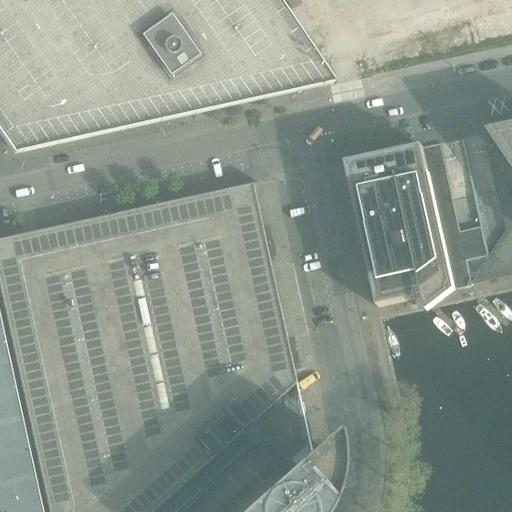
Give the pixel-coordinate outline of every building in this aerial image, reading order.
[(0,0),(0,139),(12,156),(186,117),(293,94),(323,87),(332,85),(289,22),(274,0),(0,0)] [(375,158),(347,164),(364,244),(379,307),(399,303),(414,299),(454,291),(472,287),(471,285),(472,285),(511,275),(511,127),(489,133),(484,134),(484,135),(485,135),(506,232),(511,254),(511,257),(490,262),(489,257),(488,257),(482,228),(480,228),(460,233),(441,145),(423,148),(376,158),(375,158)] [(151,511),(242,432),(250,424),(295,385),(267,259),(270,257),(271,254),(271,250),(270,247),(267,245),(264,245),(251,185),(0,240),(0,299),(46,511),(151,511)] [(2,333),(0,333),(0,363),(8,362),(2,333)] [(8,362),(0,363),(0,394),(15,391),(8,362)] [(15,391),(0,394),(0,425),(21,420),(15,391)] [(21,420),(0,425),(0,455),(28,450),(21,420)] [(324,511),(332,495),(337,470),(337,460),(335,460),(334,450),(331,436),(316,450),(315,449),(310,453),(291,470),(268,444),(250,424),(242,432),(259,452),(282,478),(244,511),(324,511)] [(28,450),(0,455),(0,486),(34,479),(28,450)] [(34,479),(0,486),(0,511),(23,511),(41,508),(34,479)]
